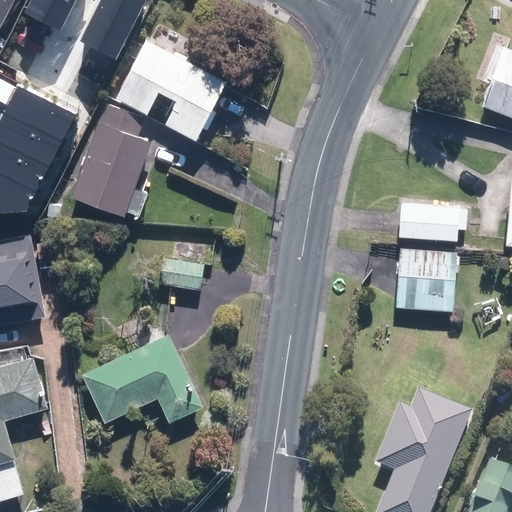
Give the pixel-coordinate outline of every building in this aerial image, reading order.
[(0,0),(0,26),(13,0),(0,0)] [(31,0),(26,11),(60,29),(75,0),(31,0)] [(100,0),(79,41),(114,59),(144,0),(100,0)] [(149,41),(118,98),(147,114),(159,92),(179,102),(167,125),(196,141),(227,83),(149,41)] [(511,50),(506,48),(483,107),(511,118),(511,50)] [(17,84),(5,108),(64,137),(75,114),(17,84)] [(106,105),(73,195),(124,214),(150,141),(139,137),(145,119),(106,105)] [(5,108),(0,117),(0,134),(52,161),(64,137),(5,108)] [(0,134),(0,167),(39,187),(52,161),(0,134)] [(39,187),(0,167),(0,212),(0,213),(27,211),(39,187)] [(402,207),(400,237),(456,240),(457,210),(402,207)] [(0,240),(0,325),(47,317),(32,235),(0,240)] [(456,251),(401,248),(398,306),(453,309),(456,251)] [(163,258),(159,282),(200,289),(204,264),(163,258)] [(140,308),(120,316),(133,346),(152,337),(140,308)] [(168,335),(83,374),(105,421),(158,397),(169,421),(201,406),(168,335)] [(33,358),(0,367),(0,500),(23,494),(13,461),(16,460),(5,420),(47,408),(33,358)] [(430,511),(471,413),(420,393),(413,410),(401,405),(377,465),(394,472),(378,511),(430,511)] [(511,511),(511,472),(489,463),(469,511),(511,511)]
